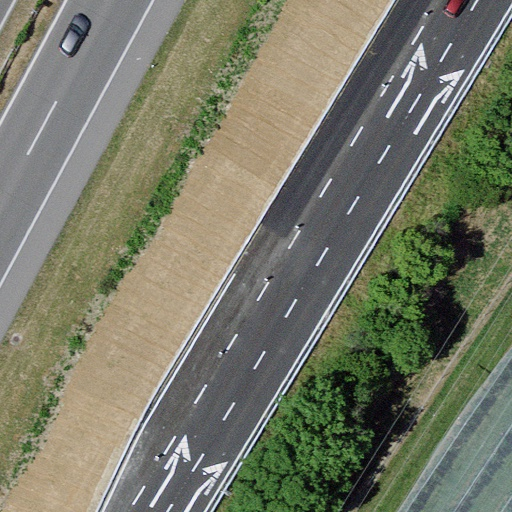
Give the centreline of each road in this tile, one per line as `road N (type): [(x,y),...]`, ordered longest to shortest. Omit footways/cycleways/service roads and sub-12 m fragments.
road 1 (motorway): [(166,511),(479,0)]
road 2 (motorway): [(0,208),(111,0)]
